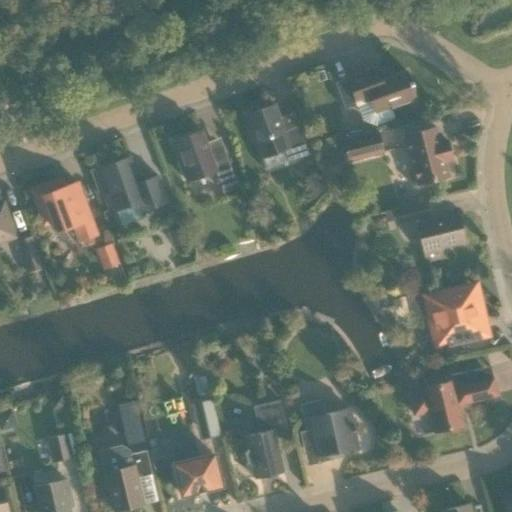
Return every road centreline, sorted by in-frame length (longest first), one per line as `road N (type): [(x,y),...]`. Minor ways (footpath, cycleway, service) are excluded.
road 1 (residential): [(0,162),(365,26),(411,32),(504,87)]
road 2 (residential): [(293,511),(476,469),(511,449)]
road 3 (residential): [(511,308),(488,206),(504,87)]
